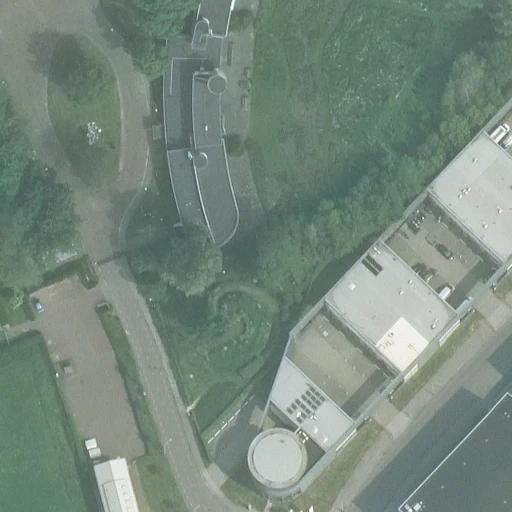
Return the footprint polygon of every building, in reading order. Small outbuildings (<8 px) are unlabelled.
[(217,69),(218,52),(221,28),(224,13),(225,6),(232,7),(233,0),(195,0),(196,0),(190,31),(190,36),(167,33),(165,61),(164,89),(165,113),(165,123),(166,134),(167,146),(168,147),(172,175),(178,202),(184,222),(173,225),(176,238),(205,228),(209,240),(217,237),(222,234),(225,230),(226,225),(227,220),(225,214),(236,211),(233,203),(227,179),(222,155),(220,141),(219,132),(223,130),(223,127),(222,120),(222,117),(217,116),(217,113),(217,84),(219,80),(219,75),(219,71),(217,69)] [(485,141),(427,202),(428,203),(429,202),(501,270),(507,276),(508,276),(511,271),(511,168),(485,143),(486,142),(485,141)] [(381,250),(323,311),(325,312),(326,311),(398,379),(404,385),(411,378),(418,371),(440,348),(446,341),(460,326),(459,326),(453,320),(454,320),(382,252),(383,251),(381,250)] [(252,463),(250,472),(251,482),(256,492),(264,499),(268,501),(272,502),(273,503),(283,503),(292,500),(301,495),(337,457),(336,457),(343,450),(357,435),(356,435),(350,429),(286,368),(285,367),(270,409),(270,410),(301,439),(274,467),(256,450),(256,451),(252,462),(252,463)] [(511,511),(511,417),(510,416),(419,511),(511,511)] [(137,511),(126,469),(96,477),(104,511),(137,511)]
